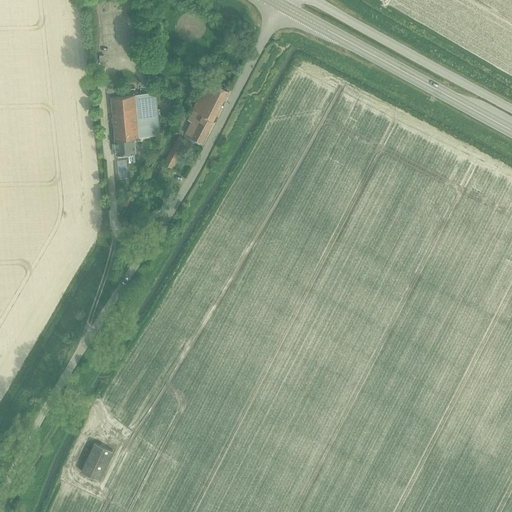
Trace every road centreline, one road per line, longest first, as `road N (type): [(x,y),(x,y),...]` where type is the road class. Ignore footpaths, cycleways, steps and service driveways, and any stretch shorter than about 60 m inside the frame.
road 1 (unclassified): [(0,500),(50,400),(191,179),(283,7)]
road 2 (tertiary): [(511,131),(283,7)]
road 3 (unclassified): [(511,109),(310,0)]
road 4 (track): [(0,505),(67,412),(95,406)]
